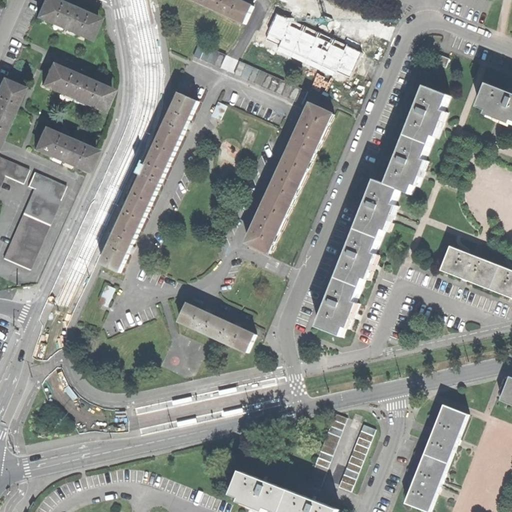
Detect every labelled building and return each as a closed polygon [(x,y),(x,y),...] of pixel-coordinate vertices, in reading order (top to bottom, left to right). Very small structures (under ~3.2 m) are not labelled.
[(68,7),(52,0),(44,0),(37,17),(89,40),(98,20),(68,7)] [(194,0),(214,9),(217,0),(194,0)] [(240,0),(217,0),(214,9),(247,23),(255,6),(240,0)] [(278,15),(358,51),(364,38),(284,2),(278,15)] [(344,83),(350,69),(256,28),(250,42),(344,83)] [(303,104),(309,90),(201,42),(195,55),(303,104)] [(440,54),(437,63),(447,66),(449,57),(440,54)] [(47,76),(43,85),(103,111),(112,91),(52,64),(47,76)] [(0,138),(22,88),(2,80),(0,83),(0,138)] [(490,84),(481,107),(490,111),(488,115),(502,120),(511,123),(511,88),(510,88),(509,91),(490,84)] [(415,118),(408,135),(433,145),(436,136),(440,138),(449,112),(446,111),(451,96),(427,86),(417,112),(415,111),(414,113),(412,117),(415,118)] [(181,95),(160,140),(178,148),(188,127),(199,102),(181,95)] [(223,118),(228,104),(220,101),(215,115),(223,118)] [(300,131),(290,152),(312,162),(334,115),(312,105),(300,131)] [(96,152),(43,129),(39,138),(35,149),(87,172),(96,152)] [(396,167),(389,185),(402,190),(413,194),(417,185),(421,187),(430,161),(427,159),(433,145),(408,135),(399,160),(395,159),(394,162),(393,166),(396,167)] [(138,187),(121,224),(139,231),(178,148),(160,140),(138,187)] [(280,175),(270,197),(292,207),(312,162),(290,152),(280,175)] [(0,156),(0,189),(6,176),(25,184),(31,170),(0,156)] [(67,186),(35,172),(29,186),(35,189),(3,258),(29,269),(67,186)] [(366,211),(359,229),(382,238),(386,229),(390,231),(400,205),(397,203),(402,190),(389,185),(379,181),(369,205),(366,203),(365,206),(363,210),(366,211)] [(249,243),(271,253),(292,207),(270,197),(261,216),(249,243)] [(103,264),(120,272),(129,252),(139,231),(121,224),(103,264)] [(347,260),(341,277),(363,286),(366,278),(371,280),(381,254),(377,253),(382,238),(359,229),(350,253),(347,252),(345,255),(344,259),(347,260)] [(453,246),(444,270),(466,279),(493,289),(502,265),(453,246)] [(511,269),(502,265),(493,289),(511,296),(511,269)] [(321,327),(344,336),(348,326),(352,328),(362,303),(357,301),(363,286),(341,277),(331,302),(328,300),(327,303),(325,307),(328,308),(321,327)] [(102,303),(111,305),(117,286),(107,284),(102,303)] [(181,321),(217,337),(225,319),(207,311),(189,303),(181,321)] [(241,327),(225,319),(217,337),(249,351),(257,334),(241,327)] [(503,401),(511,404),(511,377),(503,401)] [(221,391),(222,395),(241,391),(240,387),(223,391),(221,391)] [(175,400),(176,405),(196,400),(195,396),(178,400),(175,400)] [(407,504),(428,511),(432,511),(470,415),(446,406),(436,430),(432,429),(431,431),(430,435),(434,436),(417,479),(414,477),(412,481),(411,484),(414,485),(407,504)] [(245,412),(245,408),(225,412),(226,416),(243,412),(245,412)] [(310,483),(322,488),(348,418),(337,414),(310,483)] [(200,422),(199,418),(180,422),(181,426),(198,422),(200,422)] [(340,488),(353,493),(377,430),(365,425),(340,488)] [(341,511),(342,510),(244,473),(235,495),(245,499),(244,503),(254,507),(265,511),(269,511),(271,509),(278,511),(341,511)]
